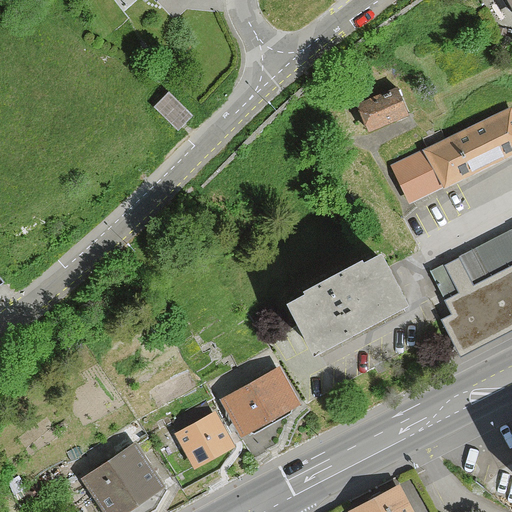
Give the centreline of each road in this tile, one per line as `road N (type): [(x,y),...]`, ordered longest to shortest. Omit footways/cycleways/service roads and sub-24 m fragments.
road 1 (residential): [(281,67),(79,261),(0,323)]
road 2 (primary): [(511,374),(251,511)]
